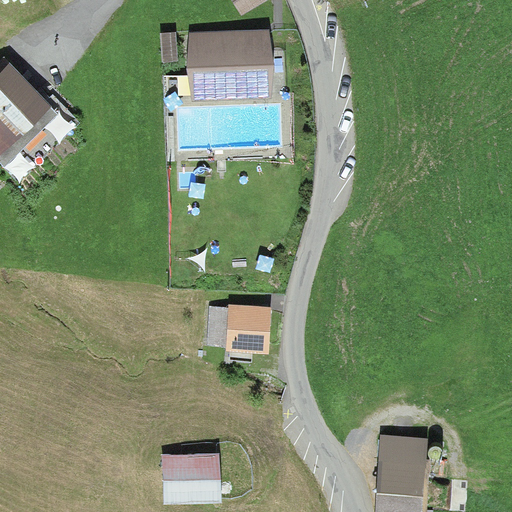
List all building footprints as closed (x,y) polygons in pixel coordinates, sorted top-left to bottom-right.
[(256,0),(236,0),(242,9),(256,0)] [(174,31),(161,32),(162,58),(175,58),(174,31)] [(193,37),(195,93),(267,91),(265,35),(193,37)] [(54,112),(4,59),(0,62),(0,157),(4,161),(54,112)] [(211,306),(210,342),(262,346),(265,309),(211,306)] [(421,511),(427,440),(381,436),(374,511),(421,511)] [(215,454),(168,455),(170,498),(217,497),(215,454)]
